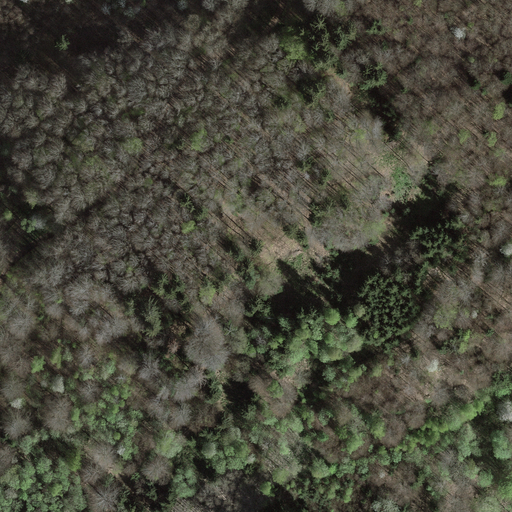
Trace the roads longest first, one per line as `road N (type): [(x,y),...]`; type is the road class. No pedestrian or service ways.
road 1 (track): [(233,511),(236,489),(272,419),(347,366),(442,322),(511,221)]
road 2 (track): [(282,0),(260,39),(201,61),(132,177),(100,207),(21,251),(0,275)]
road 3 (track): [(480,0),(363,95),(301,133),(262,218)]
